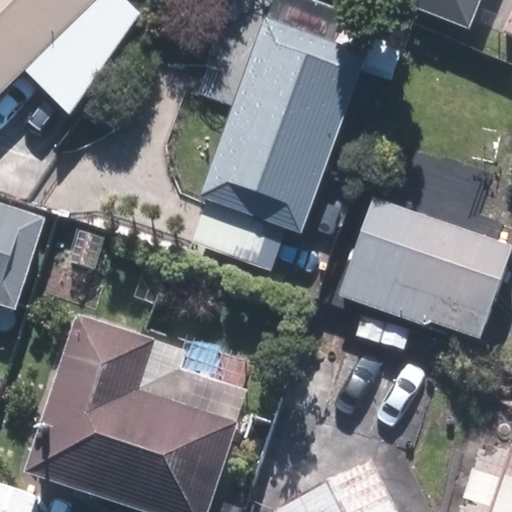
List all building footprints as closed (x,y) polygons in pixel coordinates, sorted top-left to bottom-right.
[(0,0),(0,96),(95,0),(0,0)] [(480,0),(345,0),(465,43),(480,0)] [(511,8),(501,33),(511,37),(511,8)] [(359,63),(257,27),(192,209),(294,245),(359,63)] [(365,211),(334,302),(473,349),(504,257),(365,211)] [(0,216),(0,315),(9,318),(39,229),(0,216)] [(148,349),(70,323),(16,482),(105,511),(203,511),(231,433),(131,399),(148,349)] [(331,380),(301,367),(270,438),(299,451),(331,380)] [(511,511),(511,457),(479,446),(456,511),(511,511)] [(382,511),(361,471),(279,511),(382,511)] [(0,511),(29,511),(32,502),(0,492),(0,511)]
